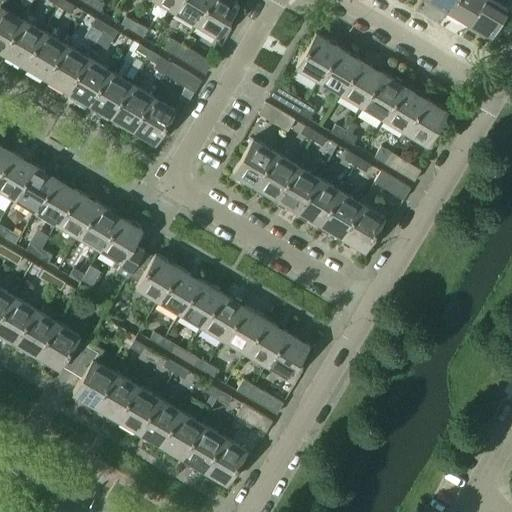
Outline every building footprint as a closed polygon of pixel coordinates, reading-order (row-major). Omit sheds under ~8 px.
[(0,0),(0,50),(2,52),(21,18),(0,5),(0,4),(2,0),(0,0)] [(61,0),(58,6),(69,12),(73,5),(65,0),(61,0)] [(90,0),(88,4),(99,10),(104,3),(98,0),(90,0)] [(156,0),(173,10),(178,0),(156,0)] [(178,0),(173,10),(195,22),(207,0),(178,0)] [(207,0),(195,22),(217,36),(237,2),(232,0),(207,0)] [(428,0),(448,12),(454,0),(428,0)] [(454,0),(448,12),(468,24),(482,0),(454,0)] [(482,0),(468,24),(490,36),(506,8),(493,0),(482,0)] [(121,23),(132,30),(136,22),(125,16),(121,23)] [(90,25),(101,31),(106,24),(95,17),(90,25)] [(2,52),(23,64),(43,31),(21,18),(2,52)] [(132,30),(142,36),(147,28),(136,22),(132,30)] [(101,31),(112,38),(117,30),(106,24),(101,31)] [(23,64),(45,77),(65,44),(43,31),(23,64)] [(295,66),(317,79),(337,46),(315,32),(295,66)] [(164,49),(175,55),(182,44),(171,37),(164,49)] [(134,51),(145,57),(149,49),(138,43),(134,51)] [(45,77),(67,90),(86,57),(65,44),(45,77)] [(175,55),(204,73),(211,61),(182,44),(175,55)] [(317,79),(339,92),(359,58),(337,46),(317,79)] [(145,57),(156,63),(160,56),(149,49),(145,57)] [(67,90),(88,103),(108,69),(86,57),(67,90)] [(339,92),(360,105),(380,71),(359,58),(339,92)] [(164,74),(193,91),(200,80),(171,62),(164,74)] [(88,103),(110,116),(130,82),(108,69),(88,103)] [(360,105),(382,118),(402,84),(380,71),(360,105)] [(110,116),(132,128),(151,95),(130,82),(110,116)] [(268,94),(298,112),(305,100),(275,83),(268,94)] [(382,118),(404,130),(424,97),(402,84),(382,118)] [(132,128),(154,142),(174,108),(151,95),(132,128)] [(404,130),(426,144),(446,110),(424,97),(404,130)] [(298,112),(308,118),(315,107),(305,100),(298,112)] [(257,113),(287,130),(294,119),(264,101),(257,113)] [(330,131),(341,137),(345,130),(335,123),(330,131)] [(300,133),(311,139),(315,131),(304,125),(300,133)] [(341,137),(352,144),(356,136),(345,130),(341,137)] [(311,139),(322,146),(326,138),(315,131),(311,139)] [(232,171),(254,185),(274,151),(252,138),(232,171)] [(0,167),(10,150),(0,143),(0,167)] [(373,157),(384,163),(391,152),(380,145),(373,157)] [(0,167),(0,189),(12,196),(32,163),(10,150),(0,167)] [(254,185),(276,198),(296,164),(274,151),(254,185)] [(343,158),(354,165),(359,157),(348,151),(343,158)] [(384,163),(413,180),(420,169),(391,152),(384,163)] [(354,165),(365,171),(369,164),(359,157),(354,165)] [(12,196),(34,209),(54,176),(32,163),(12,196)] [(276,198),(298,210),(317,177),(296,164),(276,198)] [(373,181),(403,199),(409,187),(380,170),(373,181)] [(34,209),(56,222),(75,189),(54,176),(34,209)] [(298,210),(319,223),(339,190),(317,177),(298,210)] [(56,222),(77,235),(97,201),(75,189),(56,222)] [(319,223),(341,236),(361,203),(339,190),(319,223)] [(77,235),(99,248),(119,214),(97,201),(77,235)] [(341,236),(363,249),(383,216),(361,203),(341,236)] [(116,268),(127,274),(143,249),(132,243),(141,228),(119,214),(99,248),(120,261),(116,268)] [(0,233),(4,236),(8,228),(0,223),(0,233)] [(25,249),(36,255),(41,248),(30,241),(25,249)] [(0,253),(6,257),(11,249),(0,243),(0,253)] [(36,255),(47,262),(51,254),(41,248),(36,255)] [(6,257),(17,263),(21,256),(11,249),(6,257)] [(135,286),(157,299),(177,265),(154,252),(153,255),(143,249),(127,274),(138,280),(135,286)] [(157,299),(179,312),(199,278),(177,265),(157,299)] [(68,274),(79,281),(84,273),(73,267),(68,274)] [(38,276),(49,283),(54,275),(43,269),(38,276)] [(49,283),(60,289),(65,281),(54,275),(49,283)] [(179,312),(201,325),(220,291),(199,278),(179,312)] [(0,315),(12,295),(0,287),(0,315)] [(201,325),(222,337),(242,304),(220,291),(201,325)] [(0,315),(0,332),(14,341),(34,308),(12,295),(0,315)] [(222,337),(244,350),(264,317),(242,304),(222,337)] [(14,341),(36,354),(56,320),(34,308),(14,341)] [(244,350),(266,363),(285,330),(264,317),(244,350)] [(60,364),(70,370),(86,345),(76,339),(78,334),(56,320),(36,354),(59,367),(60,364)] [(149,338),(159,344),(164,337),(153,330),(149,338)] [(266,363),(288,376),(308,343),(285,330),(266,363)] [(159,344),(172,352),(177,344),(164,337),(159,344)] [(129,346),(140,353),(145,345),(134,339),(129,346)] [(72,391),(95,405),(114,371),(93,358),(97,351),(86,345),(70,370),(81,377),(72,391)] [(192,364),(203,370),(207,362),(197,356),(192,364)] [(162,365),(173,372),(177,364),(166,358),(162,365)] [(203,370),(214,377),(218,369),(207,362),(203,370)] [(173,372),(183,378),(188,371),(177,364),(173,372)] [(95,405),(116,418),(136,384),(114,371),(95,405)] [(235,389),(246,396),(253,384),(242,378),(235,389)] [(205,391),(216,398),(220,390),(210,383),(205,391)] [(116,418),(138,430),(158,397),(136,384),(116,418)] [(246,396),(276,413),(282,402),(253,384),(246,396)] [(216,398),(227,404),(231,396),(220,390),(216,398)] [(138,430),(160,443),(179,410),(158,397),(138,430)] [(235,414),(265,432),(271,420),(242,403),(235,414)] [(160,443),(181,456),(201,423),(179,410),(160,443)] [(181,456),(203,469),(223,435),(201,423),(181,456)] [(203,469),(225,482),(245,449),(223,435),(203,469)]
